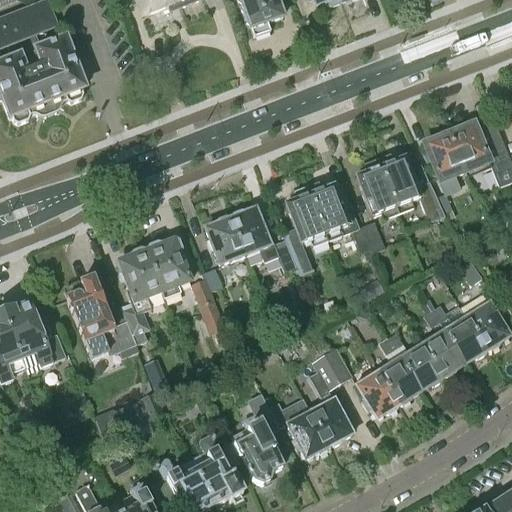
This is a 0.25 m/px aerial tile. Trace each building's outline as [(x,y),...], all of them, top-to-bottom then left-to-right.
[(180,10),(176,0),(133,0),(135,5),(141,3),(146,16),(144,17),(145,19),(176,6),(180,10)] [(176,0),(180,10),(201,2),(201,0),(176,0)] [(235,0),(236,3),(241,5),(244,14),(242,18),(244,24),(248,26),(253,39),(270,33),(267,25),(281,20),(274,0),(235,0)] [(331,9),(339,6),(337,0),(306,0),(307,1),(310,0),(312,0),(316,8),(323,5),(324,6),(325,7),(326,8),(327,9),(328,9),(330,9),(331,9)] [(46,5),(10,19),(50,118),(55,116),(61,111),(63,106),(66,105),(70,106),(81,102),(82,98),(81,93),(82,92),(70,60),(71,59),(73,55),(70,47),(66,45),(65,46),(64,44),(39,53),(34,39),(56,30),(46,5)] [(45,120),(50,118),(10,19),(0,23),(0,51),(6,50),(12,64),(0,68),(0,104),(1,104),(8,122),(12,121),(14,125),(18,127),(26,124),(28,120),(33,118),(38,120),(45,120)] [(447,137),(463,177),(488,166),(498,192),(511,186),(511,171),(511,170),(491,120),(480,125),(479,128),(481,133),(476,136),(472,127),(462,132),(458,131),(452,134),(449,137),(447,137)] [(453,181),(463,177),(447,137),(446,138),(443,137),(435,141),(433,143),(422,147),(438,187),(443,198),(434,202),(441,218),(442,218),(451,214),(444,199),(458,194),(453,181)] [(376,163),(394,211),(419,202),(429,228),(433,226),(444,222),(444,221),(442,218),(441,218),(434,202),(428,187),(415,192),(403,162),(395,166),(393,161),(388,159),(376,163)] [(370,220),(394,211),(376,163),(363,168),(361,173),(363,178),(355,181),(370,220)] [(372,258),(361,231),(358,232),(350,212),(342,215),(332,190),(323,194),(322,189),(316,186),(304,191),(323,239),(326,246),(350,236),(359,258),(361,257),(364,263),(371,260),(371,258),(372,258)] [(299,248),(323,239),(304,191),(293,196),(290,200),(293,206),(284,209),(293,233),(280,238),(282,244),(294,273),(297,281),(310,275),(299,248)] [(231,224),(229,224),(244,262),(258,256),(263,267),(276,261),(283,278),(294,273),(282,244),(272,249),(269,241),(265,242),(254,214),(242,219),(240,218),(233,221),(231,224)] [(244,262),(229,224),(228,225),(225,224),(218,227),(216,229),(205,233),(219,271),(244,262)] [(361,231),(372,258),(384,253),(373,226),(361,231)] [(145,255),(164,303),(180,297),(177,291),(189,286),(178,257),(180,254),(176,246),(172,244),(159,249),(156,248),(148,251),(147,254),(145,255)] [(163,303),(164,303),(145,255),(143,256),(140,254),(132,257),(130,260),(117,265),(115,269),(119,277),(121,278),(132,307),(119,312),(125,327),(126,326),(135,349),(146,345),(143,336),(149,334),(141,314),(148,311),(145,303),(160,297),(163,303)] [(453,267),(469,290),(481,282),(467,262),(462,261),(453,267)] [(214,272),(201,277),(208,296),(221,292),(214,272)] [(218,321),(208,296),(201,277),(200,278),(203,285),(191,290),(205,327),(218,321)] [(363,289),(369,299),(380,293),(374,282),(363,289)] [(126,326),(125,327),(111,332),(91,283),(64,294),(67,303),(66,303),(84,348),(88,358),(105,351),(109,360),(135,349),(126,326)] [(464,322),(485,355),(486,355),(491,355),(497,350),(500,346),(508,341),(482,298),(459,312),(464,322)] [(483,359),(485,355),(464,322),(452,330),(434,302),(426,307),(431,314),(430,315),(437,327),(439,326),(445,334),(442,336),(463,369),(472,363),(477,363),(483,359)] [(0,315),(19,365),(23,374),(24,374),(24,372),(36,367),(38,374),(52,369),(51,367),(64,362),(56,340),(42,345),(28,308),(18,311),(13,310),(0,315)] [(300,310),(275,321),(281,336),(306,325),(300,310)] [(365,311),(353,318),(364,323),(370,319),(365,311)] [(19,365),(0,315),(0,388),(12,384),(7,370),(19,365)] [(429,332),(437,327),(430,315),(422,320),(429,332)] [(256,330),(265,351),(278,345),(269,324),(256,330)] [(455,374),(463,369),(442,336),(420,349),(441,383),(442,382),(447,382),(453,377),(455,374)] [(439,386),(441,383),(420,349),(408,357),(402,349),(395,337),(386,342),(394,354),(419,396),(428,391),(433,390),(439,386)] [(419,396),(394,354),(386,342),(378,347),(391,368),(377,376),(398,409),(402,409),(409,405),(411,401),(419,396)] [(332,355),(323,361),(339,388),(351,381),(335,353),(332,355)] [(320,408),(308,414),(328,451),(329,451),(332,451),(339,447),(342,443),(351,438),(332,402),(331,402),(327,395),(339,388),(323,361),(312,367),(311,368),(316,376),(306,381),(320,408)] [(398,409),(377,376),(354,390),(375,423),(384,418),(388,418),(395,413),(397,409),(398,409)] [(166,390),(162,381),(149,386),(153,395),(166,390)] [(79,390),(71,394),(80,414),(88,411),(79,390)] [(139,403),(147,425),(163,419),(154,397),(139,403)] [(246,434),(230,442),(238,457),(237,458),(239,462),(239,461),(247,476),(246,476),(248,480),(249,480),(253,486),(261,489),(268,486),(271,477),(282,471),(265,439),(277,432),(277,431),(268,413),(260,399),(249,405),(256,418),(242,426),(246,434)] [(328,451),(308,414),(302,403),(280,415),(277,409),(268,413),(277,431),(285,427),(304,463),(314,458),(318,459),(325,455),(327,452),(328,451)] [(121,435),(112,413),(91,422),(101,444),(121,435)] [(203,456),(188,464),(211,509),(227,501),(229,505),(241,499),(232,481),(229,483),(215,456),(217,455),(212,446),(214,445),(207,430),(194,437),(199,446),(198,447),(203,456)] [(206,511),(211,509),(188,464),(172,473),(167,464),(166,463),(161,454),(147,461),(156,476),(148,481),(153,491),(162,507),(174,501),(178,509),(177,510),(177,511),(206,511)] [(162,511),(163,511),(161,508),(162,507),(153,491),(144,495),(140,488),(128,495),(130,499),(116,506),(118,511),(162,511)] [(118,511),(116,506),(105,511),(98,511),(88,492),(84,489),(74,495),(82,511),(118,511)] [(511,511),(511,495),(485,511),(511,511)] [(52,505),(55,511),(71,511),(65,499),(52,505)]
